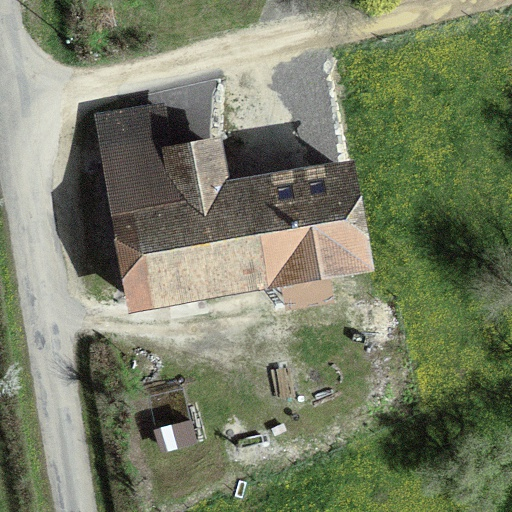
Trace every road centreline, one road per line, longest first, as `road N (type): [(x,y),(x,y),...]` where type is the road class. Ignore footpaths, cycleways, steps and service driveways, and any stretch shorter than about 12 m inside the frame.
road 1 (residential): [(72,511),(0,0)]
road 2 (track): [(10,107),(150,87),(509,0)]
